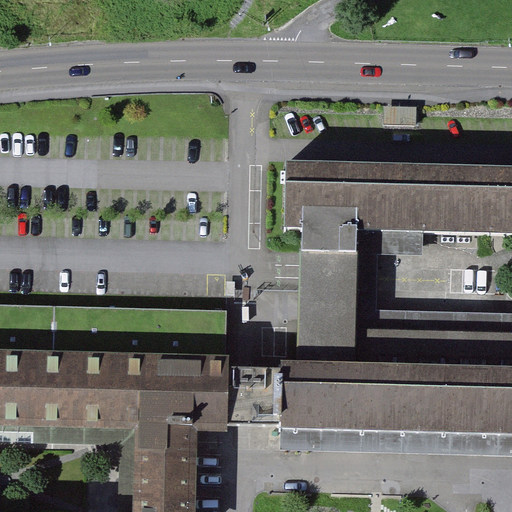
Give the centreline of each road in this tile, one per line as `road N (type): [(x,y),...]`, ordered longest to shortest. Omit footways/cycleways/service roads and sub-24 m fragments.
road 1 (primary): [(0,74),(286,61)]
road 2 (primary): [(286,61),(511,68)]
